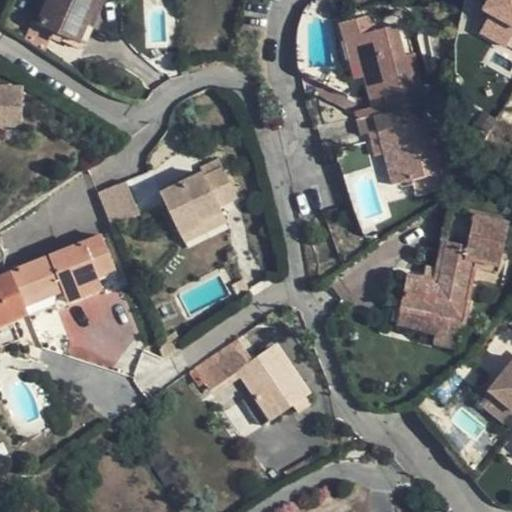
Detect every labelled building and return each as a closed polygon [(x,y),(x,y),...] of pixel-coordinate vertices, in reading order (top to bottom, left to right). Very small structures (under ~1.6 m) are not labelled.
[(87,25),(97,0),(49,0),(40,24),(79,42),(87,25)] [(105,0),(97,0),(87,25),(93,28),(105,0)] [(511,0),(485,0),(480,10),(490,15),(480,32),(505,46),(511,33),(511,0)] [(359,63),(373,115),(401,108),(397,92),(412,87),(396,26),(376,31),(372,16),(336,25),(341,40),(352,38),(359,63)] [(348,66),(359,63),(352,38),(341,40),(348,66)] [(0,124),(21,125),(23,88),(0,86),(0,124)] [(434,174),(416,104),(401,108),(373,115),(364,117),(355,120),(359,135),(368,133),(377,131),(383,153),(392,185),(434,174)] [(374,155),(383,153),(377,131),(368,133),(374,155)] [(200,167),(202,172),(205,177),(225,167),(220,157),(200,167)] [(202,220),(221,210),(219,206),(239,196),(225,167),(205,177),(202,172),(161,193),(180,234),(202,223),(202,220)] [(126,183),(98,193),(106,215),(135,205),(126,183)] [(135,205),(106,215),(111,227),(140,217),(135,205)] [(228,222),(221,210),(202,220),(202,223),(180,234),(185,244),(228,222)] [(405,281),(400,307),(439,314),(444,314),(445,317),(461,320),(473,257),(501,262),(508,228),(452,217),(438,287),(405,281)] [(61,286),(63,293),(67,305),(103,290),(99,278),(116,272),(102,237),(0,278),(0,328),(28,317),(25,309),(22,301),(61,286)] [(433,267),(424,265),(423,273),(431,275),(433,267)] [(245,279),(234,285),(238,294),(249,288),(245,279)] [(25,309),(63,293),(61,286),(22,301),(25,309)] [(396,325),(435,332),(439,314),(400,307),(396,325)] [(456,349),(461,320),(445,317),(444,314),(439,314),(435,332),(433,345),(456,349)] [(158,342),(165,358),(182,346),(176,331),(158,342)] [(293,407),(307,398),(311,395),(276,346),(253,362),(237,338),(194,368),(211,391),(239,372),(254,393),(273,421),(293,407)] [(488,390),(511,408),(511,357),(487,389),(488,390)] [(508,418),(511,413),(511,408),(488,390),(483,398),(508,418)] [(263,427),(273,421),(254,393),(244,400),(263,427)] [(312,405),(307,398),(293,407),(298,414),(312,405)] [(286,473),(289,478),(315,463),(311,458),(286,473)]
